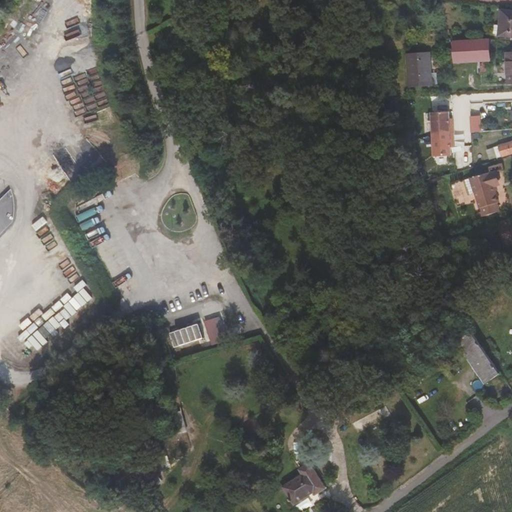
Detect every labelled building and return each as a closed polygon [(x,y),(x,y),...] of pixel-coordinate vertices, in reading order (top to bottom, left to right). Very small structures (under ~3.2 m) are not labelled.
[(511,11),(504,11),(502,36),(511,36),(511,11)] [(489,39),(455,42),(457,62),(479,60),(491,59),(489,39)] [(407,55),(410,85),(432,83),(428,54),(407,55)] [(432,113),(436,156),(454,155),(453,147),(453,140),(456,140),(454,124),(451,124),(451,118),(450,111),(432,113)] [(482,131),(482,114),(472,114),(473,131),(482,131)] [(491,170),(473,177),(477,191),(482,206),(484,205),(485,209),(480,211),(482,215),(501,208),(499,201),(501,200),(497,184),(500,183),(496,170),(492,171),(491,170)] [(477,191),(473,177),(467,179),(471,193),(477,191)] [(0,234),(15,220),(11,190),(0,201),(0,234)] [(511,217),(500,222),(501,227),(511,222),(511,217)] [(511,222),(501,227),(505,238),(511,234),(511,222)] [(55,334),(81,307),(59,287),(34,313),(55,334)] [(211,344),(228,340),(222,315),(205,319),(211,344)] [(485,375),(500,366),(474,324),(459,333),(485,375)] [(190,327),(168,332),(173,352),(201,347),(199,339),(192,340),(190,327)] [(318,452),(299,426),(289,434),(293,439),(274,453),(288,471),(306,457),(308,460),(318,452)] [(299,468),(302,473),(283,485),(296,506),(327,487),(312,460),(299,468)]
